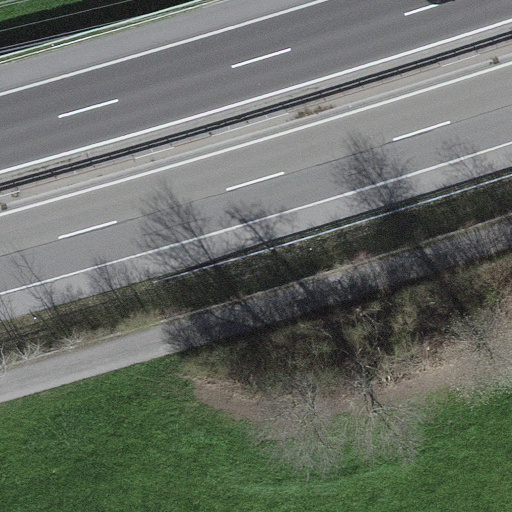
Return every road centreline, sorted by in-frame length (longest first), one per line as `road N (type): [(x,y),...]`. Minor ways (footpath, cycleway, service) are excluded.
road 1 (unclassified): [(511,231),(0,387)]
road 2 (motorway): [(0,256),(511,105)]
road 3 (motorway): [(449,0),(0,133)]
